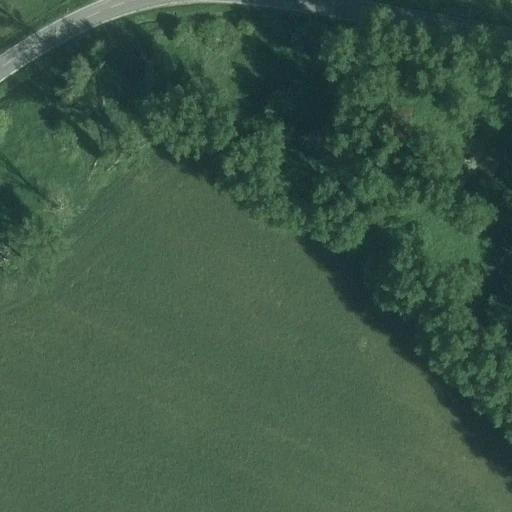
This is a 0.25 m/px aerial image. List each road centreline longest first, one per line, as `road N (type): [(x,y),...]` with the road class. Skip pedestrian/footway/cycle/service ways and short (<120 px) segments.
road 1 (secondary): [(511,39),(295,0)]
road 2 (secondary): [(135,0),(90,15),(0,68)]
